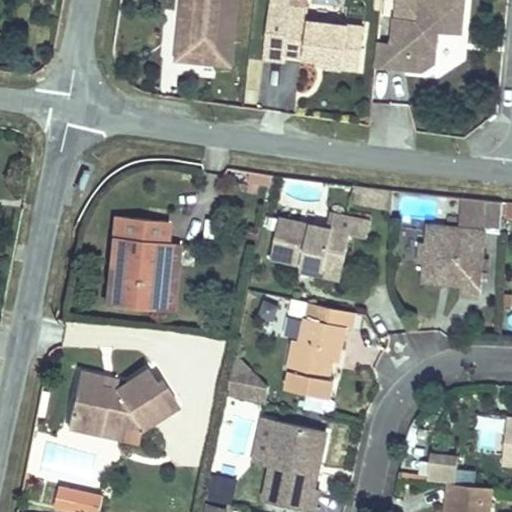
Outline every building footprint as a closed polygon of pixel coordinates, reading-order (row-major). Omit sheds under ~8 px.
[(175,0),(174,12),(182,13),(179,39),(187,40),(185,55),(224,59),(230,0),(175,0)] [(277,59),(278,53),(327,58),(326,67),(356,70),(361,25),(298,18),(300,0),(263,0),(257,56),(277,59)] [(388,36),(385,62),(413,65),(429,56),(430,43),(422,33),(437,24),(454,26),(456,0),(412,0),(412,9),(391,8),(388,36)] [(182,13),(174,12),(170,54),(185,55),(187,40),(179,39),(182,13)] [(374,35),(371,61),(385,62),(388,36),(374,35)] [(361,189),(349,187),(346,209),(357,210),(361,189)] [(361,189),(357,210),(386,216),(387,192),(361,189)] [(271,263),(298,269),(340,278),(349,238),(364,241),(368,222),(329,214),(325,231),(309,228),(280,222),(271,263)] [(108,303),(159,308),(166,241),(168,223),(117,217),(108,303)] [(420,263),(417,263),(416,282),(441,284),(441,279),(448,279),(448,285),(455,285),(455,295),(471,295),(474,234),(419,230),(418,249),(421,250),(420,263)] [(166,241),(159,308),(170,309),(177,242),(166,241)] [(409,263),(417,263),(420,263),(421,250),(418,249),(410,249),(409,263)] [(340,278),(298,269),(296,279),(337,289),(340,278)] [(325,310),(310,306),(307,318),(322,322),(325,310)] [(322,322),(307,318),(301,348),(293,346),(283,392),(333,403),(337,384),(329,382),(333,368),(335,356),(343,358),(353,315),(325,310),(322,322)] [(335,356),(333,368),(341,370),(343,358),(335,356)] [(259,382),(246,367),(237,360),(230,358),(222,396),(257,404),(259,382)] [(95,389),(95,378),(70,373),(62,430),(96,436),(97,422),(118,426),(136,429),(138,429),(159,414),(156,409),(171,396),(159,379),(152,383),(140,366),(109,391),(95,389)] [(109,380),(95,378),(95,389),(109,391),(109,380)] [(511,464),(511,418),(501,417),(498,464),(511,464)] [(250,463),(263,465),(272,421),(259,418),(250,463)] [(272,421),(263,465),(269,466),(262,500),(304,508),(309,488),(312,471),(303,469),(306,457),(314,459),(320,430),(272,421)] [(97,422),(96,436),(117,439),(118,426),(97,422)] [(457,479),(457,451),(428,451),(428,479),(457,479)] [(312,471),(314,459),(306,457),(303,469),(312,471)] [(458,484),(446,483),(445,500),(457,500),(458,484)] [(457,500),(445,500),(443,511),(485,511),(487,487),(458,484),(457,500)] [(309,488),(304,508),(314,511),(318,490),(309,488)] [(98,511),(101,503),(57,495),(54,511),(98,511)]
